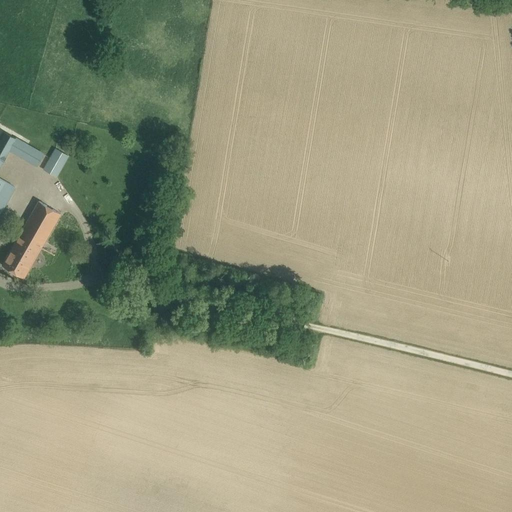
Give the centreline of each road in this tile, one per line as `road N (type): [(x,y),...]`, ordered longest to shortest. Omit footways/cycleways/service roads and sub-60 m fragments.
road 1 (track): [(511,375),(94,271)]
road 2 (track): [(95,259),(76,211),(29,178),(0,226)]
